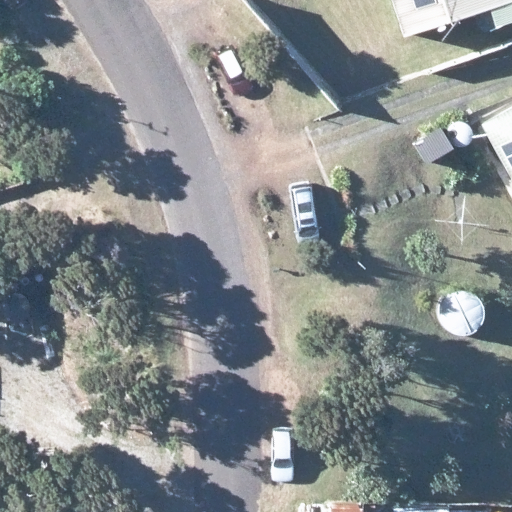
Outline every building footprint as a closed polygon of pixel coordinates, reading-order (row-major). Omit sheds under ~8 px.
[(398,0),(409,31),(511,0),(398,0)] [(511,103),(485,119),(511,167),(511,103)] [(411,141),(424,163),(454,146),(443,124),(411,141)] [(0,285),(0,334),(14,333),(8,284),(0,285)] [(491,289),(447,285),(443,330),(486,334),(491,289)]
